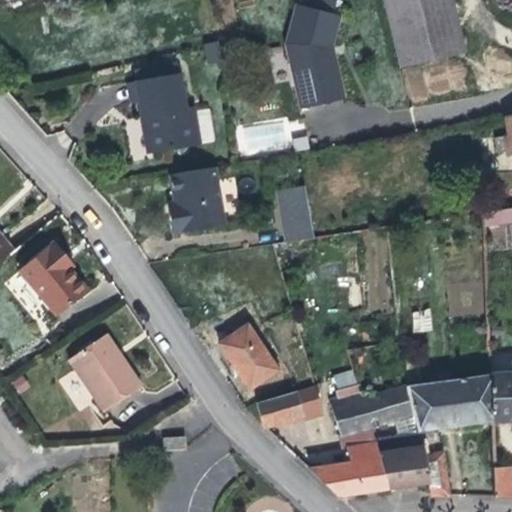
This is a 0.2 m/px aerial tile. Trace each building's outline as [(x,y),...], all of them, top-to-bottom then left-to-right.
[(464,50),(450,0),(385,0),(402,67),(464,50)] [(284,51),(299,112),(342,102),(332,60),(329,61),(326,52),(329,50),(336,20),(293,10),(284,51)] [(192,110),(185,111),(179,78),(134,85),(139,120),(148,119),(155,156),(198,148),(192,110)] [(511,117),(508,119),(511,137),(498,140),(501,158),(511,156),(511,117)] [(146,158),(155,156),(148,119),(139,120),(146,158)] [(288,122),(237,124),(238,152),(289,150),(288,122)] [(169,238),(222,229),(213,171),(168,179),(173,204),(175,214),(166,216),(169,238)] [(276,194),(287,249),(314,244),(304,189),(276,194)] [(166,216),(175,214),(173,204),(164,206),(166,216)] [(0,266),(18,252),(0,229),(0,266)] [(25,274),(57,318),(92,293),(74,269),(77,267),(63,249),(25,274)] [(249,390),(277,373),(248,329),(219,347),(249,390)] [(108,416),(147,390),(131,367),(110,337),(71,362),(108,416)] [(357,392),(343,342),(315,351),(329,399),(357,392)] [(511,377),(487,379),(488,424),(511,423),(511,377)] [(487,379),(406,391),(412,420),(415,433),(458,428),(488,424),(487,379)] [(371,431),(412,420),(406,391),(364,402),(371,431)] [(262,430),(302,422),(297,397),(255,407),(262,430)] [(332,410),(340,440),(371,431),(364,402),(332,410)] [(186,449),(186,438),(165,438),(165,449),(186,449)] [(420,458),(416,441),(375,448),(385,492),(405,489),(425,486),(420,458)] [(385,492),(375,448),(349,452),(345,457),(347,466),(310,473),(339,499),(359,496),(385,492)] [(449,499),(439,454),(420,458),(425,486),(429,498),(449,499)] [(511,497),(511,469),(495,470),(497,497),(511,497)]
